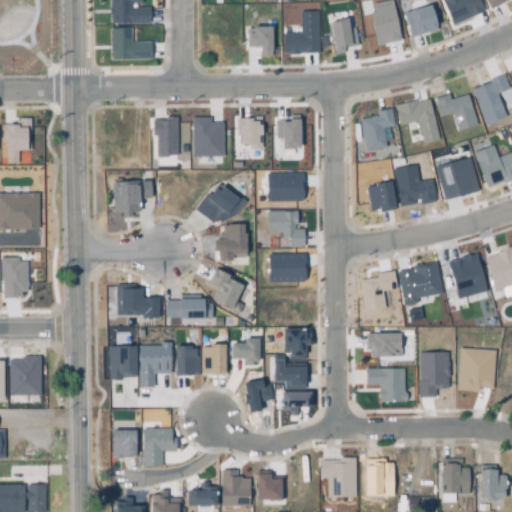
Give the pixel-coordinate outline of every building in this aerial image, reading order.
[(130,0),(130,7),(149,7),(149,21),(130,21),(111,21),(111,0),(130,0)] [(477,0),(481,8),(451,21),(442,0),(477,0)] [(499,2),(488,8),(483,0),(500,0),(501,1),(499,2)] [(374,44),(368,14),(373,13),(371,5),(390,1),(398,39),(374,44)] [(428,6),(435,28),(409,36),(402,14),(428,6)] [(281,53),(281,35),(298,34),(297,12),(314,12),(315,52),(281,53)] [(344,19),(346,28),(352,27),(355,44),(349,46),(333,48),(328,22),(344,19)] [(268,27),(269,55),(256,55),(256,46),(244,46),(244,34),(248,34),(248,27),(268,27)] [(149,43),(149,57),(131,57),(128,57),(111,57),(111,28),(128,28),(128,43),(131,43),(149,43)] [(504,117),(484,125),(470,90),(490,82),(489,80),(501,75),(506,89),(494,94),(504,117)] [(465,95),(473,124),(456,129),(450,110),(439,114),(435,99),(446,96),(447,100),(465,95)] [(425,100),(435,139),(420,143),(415,121),(397,125),(392,106),(412,101),(412,103),(425,100)] [(382,147),(363,150),(357,120),(375,116),(374,112),(387,110),(390,125),(378,127),(382,147)] [(297,116),(297,146),(288,147),(280,147),(280,138),(273,138),(273,121),(280,121),(288,121),(288,116),(297,116)] [(176,117),(176,153),(168,153),(166,153),(166,155),(157,155),(157,154),(156,134),(152,134),(152,120),(156,120),(167,120),(167,117),(176,117)] [(29,118),(30,149),(20,149),(17,149),(17,155),(7,155),(7,149),(7,139),(3,139),(3,125),(6,125),(16,124),(16,120),(20,119),(20,118),(29,118)] [(205,118),(205,124),(218,123),(219,156),(189,157),(188,119),(205,118)] [(247,120),(247,123),(252,123),(252,127),(258,127),(259,149),(247,149),(247,144),(237,144),(237,133),(235,133),(234,120),(247,120)] [(488,146),(493,158),(506,153),(511,170),(511,176),(483,188),(470,153),(488,146)] [(433,166),(465,157),(474,190),(441,199),(433,166)] [(413,166),(416,182),(428,180),(432,200),(417,202),(416,199),(409,200),(410,203),(396,205),(391,169),(413,166)] [(298,200),(264,200),(264,174),(300,174),(300,187),(298,187),(298,200)] [(392,208),(376,211),(375,209),(367,210),(363,188),(371,186),(371,184),(387,181),(392,208)] [(110,183),(134,182),(136,211),(113,213),(110,183)] [(219,185),(241,202),(230,215),(216,222),(211,219),(209,222),(194,210),(193,209),(202,197),(204,198),(205,196),(209,191),(213,194),(219,185)] [(0,194),(34,194),(35,228),(0,228),(0,194)] [(293,211),(294,230),(300,230),(300,238),(300,246),(286,246),(286,238),(281,238),(281,230),(264,231),(264,211),(293,211)] [(240,255),(226,255),(226,261),(213,261),(213,251),(209,251),(209,242),(215,242),(215,236),(224,236),(224,226),(240,226),(240,255)] [(511,261),(511,283),(492,290),(482,259),(495,255),(494,254),(501,252),(500,250),(508,247),(511,261)] [(268,254),(302,254),(302,278),(269,279),(268,254)] [(455,298),(445,263),(473,256),(483,290),(455,298)] [(0,259),(14,259),(14,263),(22,263),(23,291),(16,291),(16,296),(1,297),(0,268),(0,259)] [(412,303),(401,305),(395,273),(411,270),(411,268),(431,264),(437,294),(411,299),(412,303)] [(228,306),(211,298),(216,288),(206,283),(213,269),(225,275),(224,278),(238,285),(228,306)] [(380,308),(361,311),(356,282),(374,279),(374,276),(389,273),(391,288),(377,290),(380,308)] [(154,314),(154,317),(138,317),(138,314),(112,314),(112,299),(112,289),(112,286),(131,286),(131,289),(137,289),(137,299),(154,299),(154,314)] [(197,295),(197,300),(203,300),(203,304),(208,304),(208,317),(197,317),(197,319),(174,319),(174,318),(163,318),(163,300),(176,300),(176,295),(197,295)] [(287,359),(303,360),(303,345),(309,345),(309,329),(281,328),(280,349),(288,349),(287,359)] [(396,334),(396,345),(398,345),(398,356),(367,356),(367,345),(364,345),(364,334),(396,334)] [(255,339),(256,360),(244,360),(244,358),(230,358),(230,344),(240,344),(240,342),(244,342),(244,339),(255,339)] [(148,387),(136,387),(136,373),(136,350),(158,350),(158,343),(167,343),(167,373),(148,373),(148,387)] [(199,372),(199,349),(205,349),(205,346),(221,346),(221,371),(199,372)] [(117,378),(107,378),(107,375),(106,347),(131,347),(131,375),(116,375),(117,378)] [(183,348),(183,355),(193,355),(193,373),(183,373),(171,373),(171,348),(183,348)] [(490,353),(488,387),(470,386),(470,389),(454,388),(454,385),(457,350),(490,353)] [(442,387),(429,387),(429,396),(415,397),(415,382),(416,382),(416,354),(442,354),(442,387)] [(279,357),(279,369),(298,369),(298,389),(282,389),(282,382),(269,382),(269,357),(278,357),(279,357)] [(18,395),(6,395),(6,362),(18,362),(18,358),(34,358),(35,394),(18,395)] [(399,384),(399,390),(403,395),(403,399),(401,402),(399,402),(396,402),(378,402),(378,384),(362,384),(362,370),(398,370),(399,384)] [(242,381),(244,412),(258,411),(258,402),(270,401),(269,385),(261,385),(261,380),(242,381)] [(307,393),(307,406),(279,407),(279,393),(307,393)] [(168,429),(168,448),(158,448),(158,464),(142,464),(142,429),(168,429)] [(124,456),(114,456),(114,455),(113,431),(135,431),(135,455),(124,455),(124,456)] [(351,459),(351,497),(325,497),(325,476),(318,476),(318,462),(336,462),(336,459),(351,459)] [(437,506),(437,493),(440,493),(440,460),(462,459),(462,468),(469,468),(469,495),(457,494),(449,506),(437,506)] [(392,463),(373,463),(373,460),(369,460),(369,465),(363,465),(363,495),(391,496),(392,463)] [(479,499),(479,471),(480,471),(480,465),(496,465),(496,476),(506,476),(506,489),(504,489),(504,499),(479,499)] [(246,480),(246,506),(218,506),(218,480),(218,472),(231,472),(231,480),(246,480)] [(279,476),(279,501),(252,501),(252,476),(252,472),(266,472),(266,476),(279,476)] [(24,511),(24,486),(40,486),(40,511),(24,511)] [(205,486),(205,487),(213,487),(213,491),(213,504),(186,504),(186,491),(199,491),(199,487),(199,486),(205,486)] [(0,511),(0,487),(17,487),(17,511),(0,511)] [(163,494),(163,499),(177,499),(177,511),(150,511),(150,495),(158,495),(158,494),(163,494)] [(142,511),(143,506),(130,505),(130,497),(122,497),(121,505),(114,505),(113,511),(142,511)]
